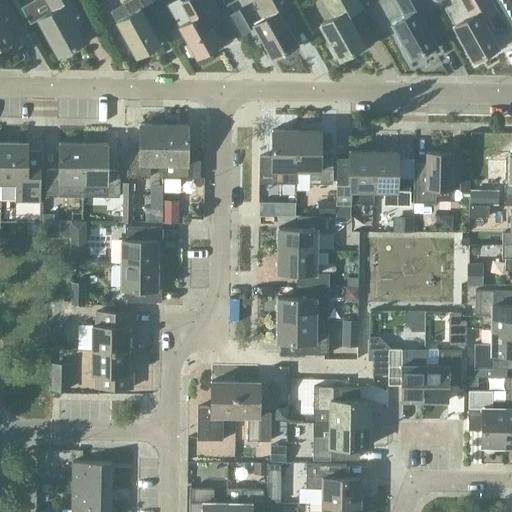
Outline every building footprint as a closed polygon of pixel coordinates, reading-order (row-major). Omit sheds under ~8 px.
[(0,0),(0,51),(11,46),(9,42),(12,40),(4,25),(17,19),(6,0),(0,0)] [(46,0),(32,0),(20,7),(29,24),(38,19),(37,18),(52,10),(46,0)] [(84,40),(75,24),(87,17),(77,0),(46,0),(52,10),(37,18),(38,19),(58,54),(59,54),(60,57),(73,50),(71,47),(84,40)] [(148,19),(159,13),(151,0),(128,0),(124,3),(129,12),(115,21),(136,56),(161,42),(148,19)] [(191,55),(194,53),(196,57),(221,43),(206,17),(218,11),(212,0),(182,0),(181,1),(191,18),(179,25),(188,43),(185,45),(191,55)] [(272,57),(297,44),(279,11),(291,4),(288,0),(256,0),(266,16),(253,23),(263,41),(260,43),(268,57),(271,55),(272,57)] [(364,45),(347,15),(361,7),(357,0),(324,0),(334,16),(320,23),(331,44),(328,46),(334,57),(337,55),(339,58),(364,45)] [(435,44),(419,14),(430,8),(425,0),(395,0),(404,15),(391,23),(403,44),(400,45),(406,56),(409,54),(411,57),(435,44)] [(460,0),(469,15),(453,24),(473,60),(481,56),(482,58),(491,53),(490,51),(498,47),(482,18),(496,10),(489,0),(460,0)] [(511,24),(502,29),(509,46),(511,44),(511,24)] [(163,163),(163,124),(139,123),(139,150),(126,150),(126,176),(149,177),(149,163),(162,163),(163,163)] [(163,163),(162,163),(162,177),(199,177),(200,151),(187,150),(187,124),(163,124),(163,163)] [(295,169),(296,130),(272,129),(272,156),(259,156),(259,182),(296,183),(296,169),(295,169)] [(320,130),(296,130),(295,169),(296,169),(309,169),(309,183),(332,183),(332,156),(320,156),(320,130)] [(1,142),(0,199),(0,215),(15,215),(15,195),(40,195),(40,168),(27,167),(27,142),(1,142)] [(82,182),(83,143),(59,142),(59,169),(46,169),(45,195),(82,196),(82,182)] [(107,143),(83,143),(82,182),(96,182),(96,196),(119,196),(119,170),(107,169),(107,143)] [(450,200),(451,186),(451,152),(450,152),(450,147),(439,147),(439,151),(426,151),(426,170),(413,170),(413,202),(437,202),(437,200),(450,200)] [(505,156),(504,176),(501,179),(504,183),(504,204),(511,204),(511,149),(505,156)] [(373,204),(373,190),(372,190),(373,151),(349,150),(349,177),(336,177),(336,216),(349,216),(350,203),(373,204)] [(397,151),(373,151),(372,190),(373,190),(384,191),(384,204),(409,204),(409,178),(397,177),(397,151)] [(133,182),(124,182),(123,221),(133,221),(133,182)] [(470,188),(470,204),(478,204),(478,188),(470,188)] [(335,215),(335,199),(318,199),(319,215),(335,215)] [(259,214),(272,214),(273,204),(259,204),(259,214)] [(468,216),(488,216),(488,204),(478,204),(470,204),(468,204),(468,216)] [(30,220),(42,220),(42,213),(42,206),(31,206),(30,220)] [(146,221),(162,221),(162,216),(162,207),(150,207),(145,207),(145,221),(146,221)] [(163,221),(178,221),(179,207),(163,207),(163,221)] [(278,227),(277,249),(316,250),(316,228),(329,228),(329,216),(305,215),(305,227),(278,227)] [(413,216),(392,216),(392,220),(392,231),(413,231),(413,220),(413,216)] [(121,238),(121,263),(157,263),(157,240),(162,240),(162,226),(125,225),(125,238),(121,238)] [(93,227),(93,247),(111,246),(111,226),(93,227)] [(511,231),(502,231),(502,244),(511,244),(511,231)] [(85,241),(70,241),(69,261),(85,262),(85,241)] [(511,244),(502,244),(501,257),(504,257),(504,269),(510,270),(510,285),(511,285),(511,244)] [(316,250),(277,249),(277,272),(304,273),(304,285),(328,285),(329,272),(316,272),(316,250)] [(157,263),(121,263),(120,288),(124,288),(124,301),(161,301),(161,287),(156,287),(157,279),(161,279),(161,263),(157,263)] [(482,283),(482,263),(467,263),(467,283),(482,283)] [(346,276),(346,286),(358,286),(358,279),(358,276),(346,276)] [(85,304),(85,295),(85,281),(80,281),(70,281),(70,295),(70,304),(85,304)] [(277,296),(276,319),(324,319),(324,307),(328,307),(328,285),(304,285),(304,296),(277,296)] [(351,299),(357,299),(358,286),(346,286),(344,286),(344,292),(351,299)] [(491,328),(511,328),(511,303),(506,303),(507,289),(475,289),(475,313),(491,313),(491,328)] [(52,299),(52,316),(64,316),(64,299),(52,299)] [(92,324),(92,349),(128,349),(128,326),(133,326),(133,311),(96,311),(96,324),(92,324)] [(466,320),(460,320),(460,319),(460,311),(450,311),(450,313),(450,319),(450,320),(450,344),(465,344),(466,320)] [(324,319),(276,319),(276,341),(303,342),(303,353),(327,354),(327,331),(323,331),(324,319)] [(342,319),(342,328),(357,328),(357,320),(342,319)] [(511,328),(491,328),(491,343),(474,343),(474,375),(506,376),(506,353),(511,353),(511,328)] [(424,364),(425,364),(425,348),(388,348),(388,345),(378,335),(368,335),(368,359),(372,359),(372,373),(388,373),(388,374),(400,374),(400,399),(424,399),(424,364)] [(437,364),(425,364),(424,364),(424,399),(448,400),(448,374),(460,374),(460,349),(437,348),(437,364)] [(128,349),(92,349),(92,373),(95,373),(95,386),(132,387),(132,372),(128,372),(128,349)] [(52,390),(69,390),(70,362),(52,362),(50,362),(50,390),(52,390)] [(468,376),(468,385),(476,385),(476,376),(468,376)] [(235,415),(235,381),(211,380),(210,406),(197,406),(197,439),(222,439),(223,415),(235,415)] [(235,381),(235,415),(247,415),(247,440),(270,440),(271,407),(259,407),(259,381),(235,381)] [(328,422),(371,423),(371,407),(367,407),(368,399),(343,399),(343,386),(313,385),(313,421),(328,421),(328,422)] [(504,448),(504,410),(505,400),(491,400),(491,390),(468,390),(468,419),(481,420),(480,444),(488,444),(488,448),(504,448)] [(287,419),(287,407),(274,406),(274,419),(287,419)] [(370,439),(371,423),(328,422),(328,421),(313,421),(312,458),(342,458),(342,446),(367,446),(367,439),(370,439)] [(269,444),(269,461),(285,461),(285,444),(269,444)] [(58,476),(58,484),(110,484),(111,461),(72,461),(72,476),(58,476)] [(253,474),(266,474),(266,462),(253,461),(253,474)] [(321,502),(360,502),(360,477),(336,476),(336,462),(306,462),(305,487),(321,487),(321,502)] [(110,484),(58,484),(58,492),(72,492),(71,507),(110,507),(110,484)] [(226,511),(226,501),(213,501),(213,488),(190,487),(189,511),(226,511)] [(240,501),(226,501),(226,511),(262,511),(263,489),(240,488),(240,501)] [(359,511),(360,502),(321,502),(321,511),(359,511)]
